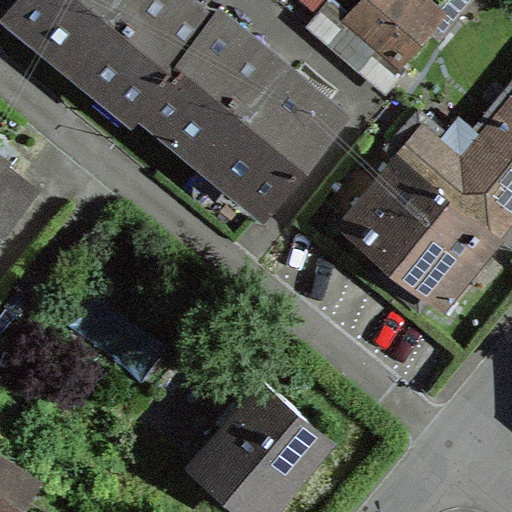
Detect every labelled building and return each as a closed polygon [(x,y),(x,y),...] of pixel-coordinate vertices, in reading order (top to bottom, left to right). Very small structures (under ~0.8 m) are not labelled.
[(190,0),(16,0),(10,8),(136,109),(143,100),(211,16),(190,0)] [(364,0),(353,13),(351,16),(400,57),(431,20),(406,0),(364,0)] [(353,13),(339,1),(317,29),(379,82),(400,57),(351,16),(353,13)] [(143,100),(268,203),(343,113),(217,9),(211,16),(143,100)] [(458,168),(511,211),(511,205),(511,203),(511,102),(484,137),(458,168)] [(444,294),(491,236),(438,193),(458,168),(484,137),(462,119),(441,144),(420,126),(396,155),(399,158),(372,192),(384,202),(363,228),(392,252),(380,267),(420,300),(432,284),(444,294)] [(0,223),(29,187),(0,164),(0,223)] [(491,236),(511,211),(458,168),(438,193),(491,236)] [(266,379),(195,462),(253,511),(281,478),(286,482),(328,432),(266,379)] [(0,511),(18,511),(41,476),(0,449),(0,511)]
